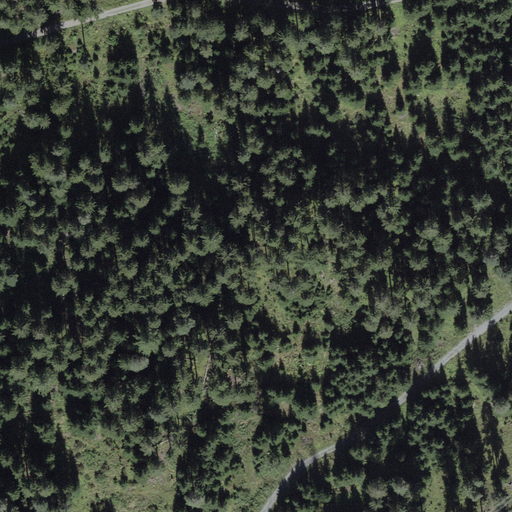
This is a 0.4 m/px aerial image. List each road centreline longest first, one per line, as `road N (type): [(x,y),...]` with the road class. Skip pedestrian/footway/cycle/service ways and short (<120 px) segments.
road 1 (track): [(368,0),(145,4),(49,22),(0,43)]
road 2 (track): [(265,511),(297,468),(372,425),(511,309)]
